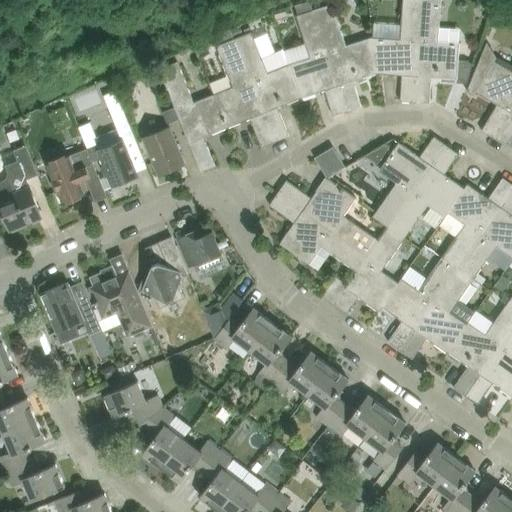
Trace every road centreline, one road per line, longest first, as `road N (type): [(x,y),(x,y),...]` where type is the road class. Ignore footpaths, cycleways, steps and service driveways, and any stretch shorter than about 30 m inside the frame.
road 1 (residential): [(511,442),(290,299),(240,232),(218,184)]
road 2 (residential): [(511,164),(431,122),(368,124),(218,184)]
road 3 (residential): [(176,511),(98,448),(3,273)]
road 4 (residential): [(3,273),(218,184)]
